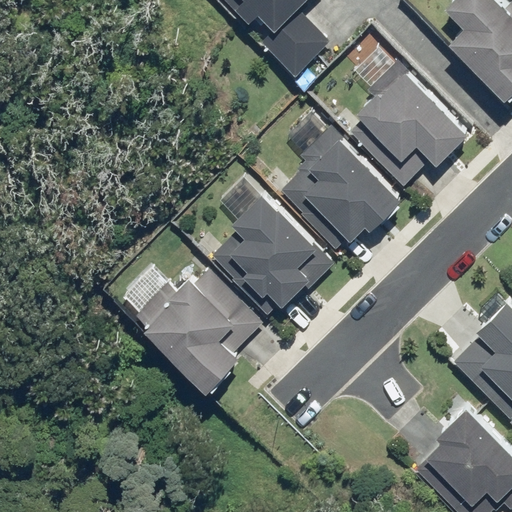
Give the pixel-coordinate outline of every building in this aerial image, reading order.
[(300,73),(336,35),(300,1),(301,0),(231,0),(251,18),(261,9),(278,26),(265,39),(300,73)] [(511,0),(451,0),(467,17),(451,33),(508,94),(511,90),(511,0)] [(421,138),(441,160),(475,128),(405,53),(380,76),(386,83),(366,101),(371,106),(353,124),(406,181),(424,164),(410,148),(421,138)] [(369,220),(376,227),(408,197),(335,119),(303,149),(308,155),(279,182),(340,247),(369,220)] [(315,276),(300,260),(319,242),(267,186),(237,214),(244,221),(214,249),(269,309),(284,295),(289,300),(315,276)] [(179,282),(174,277),(140,309),(209,383),(245,349),(226,329),(240,317),(252,329),(268,315),(206,248),(187,265),(192,270),(179,282)] [(511,295),(450,356),(509,414),(511,410),(511,295)] [(511,437),(475,401),(415,462),(465,511),(486,511),(492,507),(478,493),(488,483),(499,493),(511,479),(511,437)]
